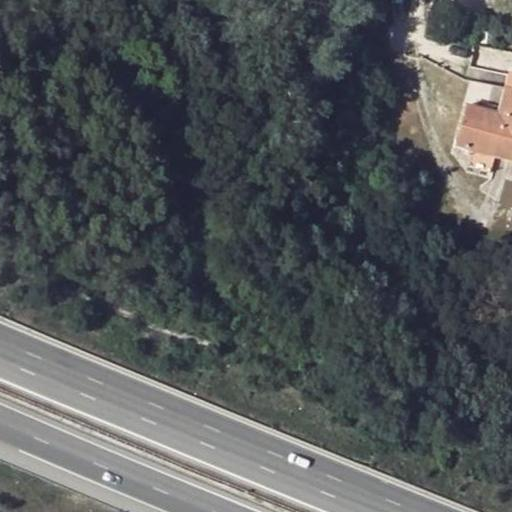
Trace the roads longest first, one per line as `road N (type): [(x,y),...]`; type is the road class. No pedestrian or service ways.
road 1 (motorway): [(499,511),(0,311)]
road 2 (motorway): [(0,461),(112,511)]
